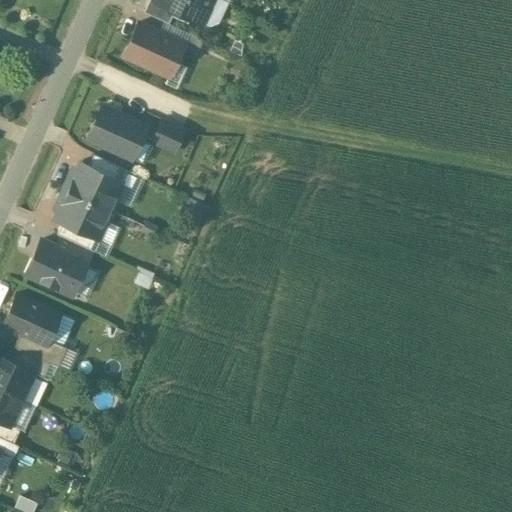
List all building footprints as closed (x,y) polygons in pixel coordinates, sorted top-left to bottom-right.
[(174,10),(154,1),(154,0),(147,0),(142,12),(168,24),(174,10)] [(211,0),(154,0),(154,1),(174,10),(201,23),(211,0)] [(183,44),(138,23),(123,56),(168,76),(183,44)] [(203,40),(192,35),(184,50),(195,55),(203,40)] [(145,126),(101,106),(86,138),(130,158),(145,126)] [(182,130),(161,120),(151,142),(173,152),(182,130)] [(126,170),(93,155),(87,167),(120,182),(126,170)] [(87,167),(79,164),(73,177),(68,179),(63,189),(113,212),(119,197),(114,195),(120,182),(87,167)] [(113,212),(63,189),(58,200),(60,205),(54,218),(62,222),(95,237),(100,224),(106,227),(113,212)] [(95,237),(62,222),(56,234),(89,250),(95,237)] [(86,261),(39,240),(25,273),(71,294),(86,261)] [(59,315),(15,295),(1,324),(20,332),(45,344),(48,339),(59,315)] [(45,344),(20,332),(13,347),(16,348),(49,363),(57,367),(65,348),(48,339),(45,344)] [(49,363),(16,348),(10,362),(33,372),(33,373),(42,378),(49,363)] [(10,362),(0,357),(0,389),(21,399),(33,373),(33,372),(10,362)] [(21,399),(0,389),(0,421),(8,426),(9,425),(21,399)] [(8,426),(0,421),(0,437),(12,443),(19,429),(9,425),(8,426)] [(0,437),(0,448),(1,449),(0,451),(13,457),(18,446),(12,443),(0,437)] [(30,511),(34,502),(19,496),(14,505),(30,511)]
